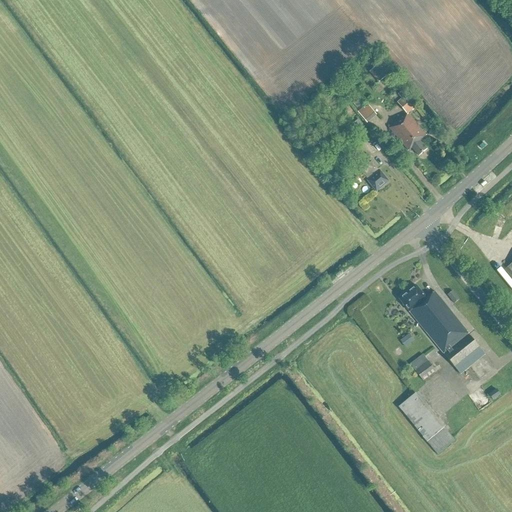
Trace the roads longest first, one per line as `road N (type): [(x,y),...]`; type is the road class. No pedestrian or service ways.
road 1 (secondary): [(420,222),(53,511)]
road 2 (tertiary): [(511,336),(420,222)]
road 3 (secondary): [(511,144),(420,222)]
